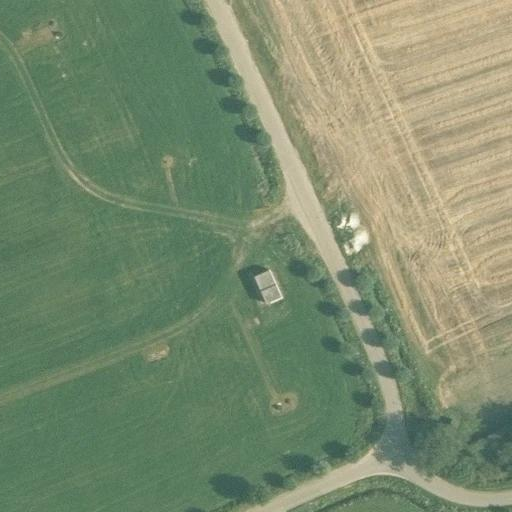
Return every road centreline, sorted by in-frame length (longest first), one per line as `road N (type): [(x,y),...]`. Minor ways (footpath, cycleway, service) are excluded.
road 1 (unclassified): [(395,451),(383,372),(211,0)]
road 2 (unclassified): [(267,511),(395,451)]
road 3 (unclassified): [(511,497),(466,498),(426,481),(395,451)]
